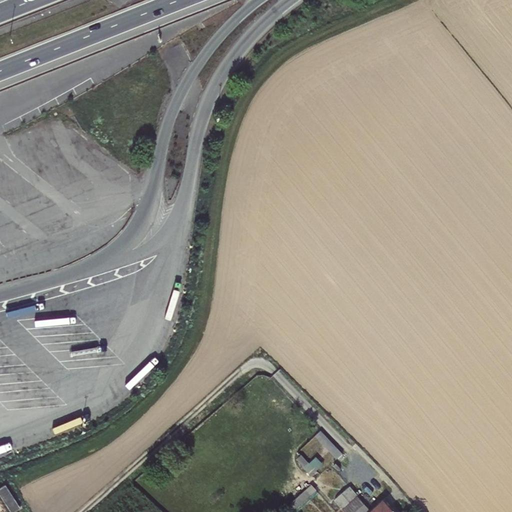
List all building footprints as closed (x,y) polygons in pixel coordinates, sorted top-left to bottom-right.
[(139,371),(146,376),(168,342),(161,338),(139,371)] [(321,431),(315,436),(336,459),(342,453),(321,431)] [(309,462),(303,467),(310,476),(317,471),(316,470),(323,464),(316,456),(309,462)] [(4,483),(0,486),(0,495),(10,511),(19,506),(4,483)] [(311,484),(287,506),(292,511),(316,490),(311,484)] [(345,511),(368,511),(370,510),(357,495),(350,486),(335,500),(345,511)] [(370,510),(368,511),(396,511),(395,510),(394,510),(384,498),(370,510)]
